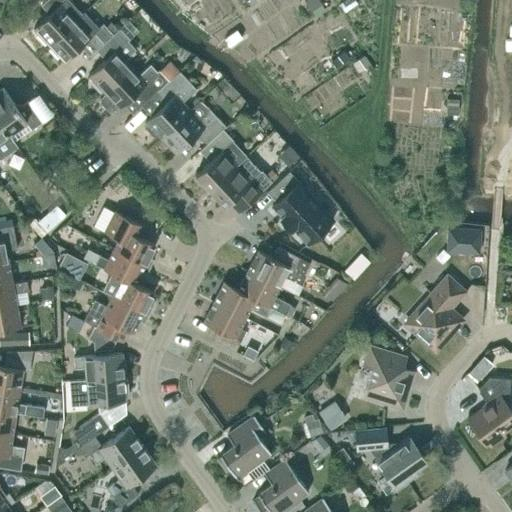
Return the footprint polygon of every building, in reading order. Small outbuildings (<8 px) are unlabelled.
[(49,44),(76,19),(62,3),(65,0),(53,0),(58,5),(34,28),(49,44)] [(85,10),(76,19),(49,44),(64,61),(92,35),(91,35),(94,32),(104,42),(113,34),(103,23),(100,26),(85,10)] [(104,91),(131,66),(125,59),(136,49),(128,40),(130,38),(120,28),(102,44),(111,54),(89,75),(104,91)] [(139,74),(131,66),(104,91),(105,93),(100,98),(100,101),(109,111),(112,111),(118,106),(119,108),(142,87),(151,96),(159,69),(157,71),(150,64),(139,74)] [(159,136),(161,137),(190,110),(182,102),(196,89),(180,71),(158,91),(167,100),(146,121),(148,123),(148,128),(155,136),(159,136)] [(0,121),(8,133),(26,121),(32,129),(42,121),(27,101),(18,108),(3,88),(0,90),(0,121)] [(190,110),(161,137),(176,153),(198,133),(207,143),(226,126),(209,107),(206,110),(199,102),(190,110)] [(0,158),(17,146),(8,133),(0,121),(0,158)] [(195,174),(210,190),(246,155),(232,140),(233,139),(223,129),(200,150),(210,161),(195,174)] [(246,155),(210,190),(224,205),(239,192),(248,202),(272,181),(262,170),(260,171),(246,155)] [(334,219),(289,171),(267,191),(276,201),(272,205),(282,216),(280,218),(292,230),(294,228),(307,243),(334,219)] [(114,248),(150,267),(154,259),(149,256),(155,244),(140,236),(145,225),(115,210),(104,231),(119,238),(114,248)] [(0,228),(13,226),(11,218),(0,220),(0,228)] [(46,231),(35,218),(29,222),(41,236),(46,231)] [(66,223),(58,231),(71,238),(75,228),(66,223)] [(0,262),(9,261),(6,250),(17,248),(13,226),(0,228),(0,262)] [(42,252),(43,255),(54,253),(42,238),(34,244),(42,252)] [(258,250),(248,270),(279,286),(284,276),(299,283),(310,262),(278,246),(273,257),(258,250)] [(148,271),(150,267),(114,248),(108,259),(99,254),(95,263),(112,272),(136,283),(143,268),(148,271)] [(67,252),(59,267),(69,273),(77,257),(67,252)] [(55,253),(43,255),(44,256),(43,256),(44,265),(55,263),(53,254),(55,253)] [(0,284),(13,282),(9,261),(0,262),(0,284)] [(349,263),(344,269),(353,278),(359,272),(349,263)] [(274,295),(279,286),(248,270),(238,288),(269,305),(286,314),(291,304),(274,295)] [(112,296),(148,314),(152,306),(147,304),(153,292),(136,283),(121,277),(112,272),(102,290),(112,295),(112,296)] [(432,293),(406,322),(436,349),(453,329),(452,310),(450,308),(466,291),(447,273),(430,292),(432,293)] [(26,280),(0,284),(0,306),(16,304),(14,292),(28,290),(26,280)] [(224,281),(214,301),(245,317),(250,308),(267,316),(272,307),(269,305),(238,288),(224,281)] [(53,286),(40,288),(42,299),(53,297),(53,286)] [(148,314),(112,296),(107,306),(94,299),(84,320),(94,325),(117,337),(123,340),(128,329),(133,331),(139,320),(144,322),(148,314)] [(245,317),(214,301),(204,321),(218,328),(213,339),(235,351),(246,330),(240,327),(245,317)] [(0,329),(21,326),(16,304),(0,306),(0,329)] [(94,325),(88,338),(94,341),(94,350),(111,349),(117,337),(94,325)] [(28,331),(0,332),(0,344),(29,343),(28,331)] [(293,343),(285,337),(280,346),(288,351),(293,343)] [(370,345),(364,364),(373,367),(364,396),(403,408),(414,371),(397,366),(400,355),(370,345)] [(0,365),(0,387),(19,391),(23,370),(29,371),(33,350),(7,351),(4,366),(0,365)] [(86,380),(124,377),(122,353),(74,356),(75,368),(85,367),(86,380)] [(483,356),(467,373),(476,381),(492,364),(483,356)] [(489,403),(467,418),(486,444),(488,443),(491,446),(506,435),(503,432),(511,425),(511,411),(504,401),(507,399),(509,399),(511,378),(489,376),(479,388),(489,403)] [(124,379),(124,377),(86,380),(87,392),(76,393),(77,404),(126,401),(125,396),(129,396),(127,379),(124,379)] [(0,409),(16,412),(43,417),(44,407),(17,403),(19,391),(0,387),(0,409)] [(334,400),(318,412),(330,429),(347,418),(334,400)] [(0,431),(12,434),(16,412),(0,409),(0,431)] [(82,445),(94,436),(109,425),(100,412),(73,431),(82,445)] [(221,455),(218,458),(227,471),(230,469),(238,479),(247,471),(253,480),(269,468),(262,458),(270,453),(271,452),(258,434),(264,430),(265,430),(254,415),(228,434),(235,444),(221,453),(220,454),(221,455)] [(47,417),(45,432),(55,434),(57,419),(47,417)] [(319,418),(306,422),(310,436),(324,432),(319,418)] [(112,468),(143,446),(129,426),(102,446),(94,436),(78,447),(85,457),(90,454),(96,463),(104,457),(112,468)] [(385,428),(356,431),(358,449),(371,448),(378,458),(376,459),(397,488),(416,474),(414,471),(427,461),(409,436),(395,446),(387,446),(385,428)] [(12,434),(0,431),(0,466),(21,470),(24,447),(11,444),(12,434)] [(321,434),(311,441),(316,448),(326,441),(321,434)] [(57,462),(80,445),(77,440),(66,448),(59,446),(57,462)] [(143,446),(112,468),(119,478),(106,487),(120,506),(138,493),(131,483),(157,465),(143,446)] [(300,497),(307,492),(308,492),(309,491),(285,458),(284,459),(265,473),(272,483),(259,492),(258,493),(259,495),(253,500),(261,511),(282,511),(300,499),(300,500),(301,499),(300,497)] [(36,463),(35,472),(48,475),(50,465),(36,463)] [(15,475),(2,473),(0,483),(13,486),(15,475)] [(352,477),(344,482),(351,492),(359,486),(352,477)] [(39,496),(45,505),(53,500),(46,491),(54,485),(39,496)] [(60,495),(54,485),(46,491),(53,500),(60,495)] [(333,511),(323,497),(303,511),(333,511)] [(51,511),(70,511),(72,511),(64,499),(50,509),(51,511)]
